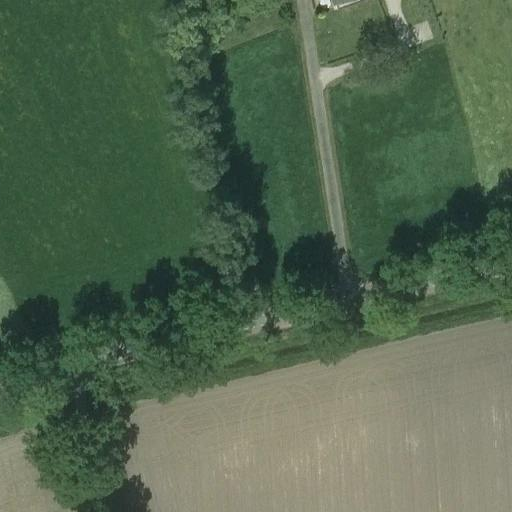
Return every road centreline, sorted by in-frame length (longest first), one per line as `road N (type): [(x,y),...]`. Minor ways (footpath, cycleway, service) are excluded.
road 1 (tertiary): [(0,402),(138,358),(511,266)]
road 2 (unknown): [(77,377),(108,511)]
